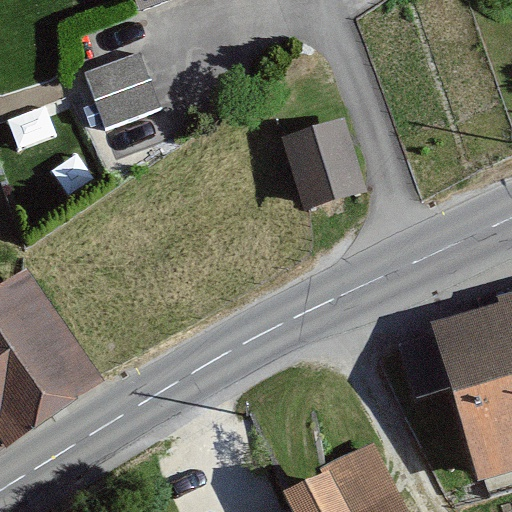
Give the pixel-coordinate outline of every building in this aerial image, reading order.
[(130,0),(134,10),(159,0),(130,0)] [(135,51),(78,69),(99,134),(155,116),(135,51)] [(341,119),(273,139),(296,214),(363,193),(341,119)] [(17,266),(0,278),(0,448),(98,378),(17,266)] [(511,291),(426,318),(474,471),(511,458),(511,291)] [(285,511),(398,511),(363,435),(270,478),(285,511)]
